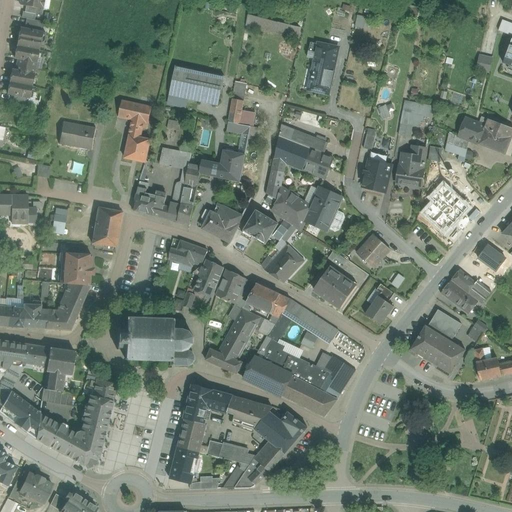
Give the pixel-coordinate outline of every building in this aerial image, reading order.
[(43,10),(44,0),(21,0),(20,6),(26,7),(43,10)] [(43,10),(26,7),(25,12),(35,14),(35,15),(41,16),(43,10)] [(25,12),(23,12),(21,18),(26,19),(34,20),(35,15),(35,14),(25,12)] [(248,18),(246,26),(299,40),(302,29),(249,16),(248,18)] [(367,19),(358,17),(356,27),(365,29),(367,19)] [(34,20),(26,19),(24,30),(41,33),(44,22),(34,20)] [(373,20),(367,19),(365,29),(371,30),(373,20)] [(511,35),(511,22),(503,20),(499,31),(511,35)] [(24,30),(20,29),(17,46),(38,51),(39,45),(42,33),(41,33),(24,30)] [(38,51),(17,46),(14,58),(18,59),(36,62),(38,51)] [(511,47),(509,46),(503,64),(511,67),(511,47)] [(331,56),(309,52),(308,59),(321,61),(320,64),(329,66),(331,56)] [(476,73),(489,76),(492,60),(480,58),(476,73)] [(36,62),(18,59),(17,65),(35,69),(36,62)] [(320,64),(315,63),(309,90),(329,94),(335,67),(329,66),(320,64)] [(35,69),(17,65),(16,71),(33,75),(35,69)] [(225,77),(176,67),(170,96),(219,106),(225,77)] [(16,71),(12,71),(10,82),(31,87),(33,75),(16,71)] [(31,87),(10,82),(7,94),(11,95),(29,98),(31,87)] [(236,82),(233,100),(245,102),(248,85),(237,82),(236,82)] [(29,98),(11,95),(10,101),(28,105),(29,98)] [(233,100),(229,123),(241,125),(243,112),(245,102),(233,100)] [(152,108),(122,101),(119,118),(133,121),(129,135),(141,138),(143,129),(147,130),(152,108)] [(416,113),(414,126),(420,127),(422,117),(430,118),(432,109),(405,103),(403,111),(416,113)] [(479,125),(466,120),(459,136),(469,140),(471,141),(479,144),(488,120),(494,106),(487,103),(479,125)] [(387,109),(378,112),(382,121),(390,118),(387,109)] [(416,113),(403,111),(401,124),(414,126),(416,113)] [(254,114),(243,112),(241,125),(252,127),(254,114)] [(511,136),(511,129),(488,120),(479,144),(479,145),(505,155),(509,143),(511,136)] [(96,129),(63,122),(59,144),(92,150),(96,129)] [(252,127),(241,125),(229,123),(228,132),(243,135),(250,136),(252,127)] [(314,151),(318,140),(282,126),(279,137),(314,151)] [(250,136),(249,138),(259,140),(262,129),(252,127),(250,136)] [(203,131),(196,130),(192,153),(198,154),(203,131)] [(469,140),(459,136),(450,133),(447,143),(467,150),(469,140)] [(141,138),(129,135),(129,136),(125,159),(146,163),(151,140),(141,138)] [(243,135),(239,154),(246,155),(249,138),(250,136),(243,135)] [(376,136),(367,135),(364,149),(373,151),(376,136)] [(314,151),(279,137),(274,160),(286,165),(326,180),(334,159),(325,155),(314,151)] [(329,144),(318,140),(314,151),(325,155),(329,144)] [(467,150),(447,143),(446,152),(460,156),(458,162),(465,163),(467,150)] [(427,149),(414,147),(413,155),(403,154),(401,167),(400,166),(397,184),(422,188),(424,172),(424,170),(423,170),(427,149)] [(442,150),(430,147),(428,160),(440,162),(442,150)] [(192,154),(163,149),(160,165),(180,169),(188,171),(190,165),(192,154)] [(234,153),(227,152),(224,151),(222,165),(221,165),(219,178),(241,183),(246,155),(239,154),(234,153)] [(198,154),(192,153),(192,154),(190,165),(196,166),(199,154),(198,154)] [(388,157),(372,153),(364,188),(386,193),(392,167),(386,166),(388,157)] [(312,208),(282,187),(286,165),(274,160),(267,195),(269,196),(278,201),(274,207),(272,210),(286,220),(293,225),(298,228),(301,230),(305,221),(312,208)] [(221,165),(202,161),(201,167),(200,174),(218,178),(221,165)] [(146,163),(144,172),(148,173),(151,174),(153,165),(146,163)] [(51,167),(38,164),(37,177),(49,179),(51,167)] [(461,174),(440,164),(428,190),(452,197),(458,184),(456,184),(461,174)] [(15,165),(10,168),(15,176),(20,173),(15,165)] [(196,166),(190,165),(188,171),(186,185),(197,187),(200,174),(201,167),(196,166)] [(177,186),(185,188),(186,185),(188,171),(180,169),(177,186)] [(151,186),(145,185),(140,184),(139,191),(142,192),(142,191),(147,192),(146,194),(150,195),(151,186)] [(172,203),(168,220),(178,222),(185,188),(177,186),(174,204),(172,203)] [(168,190),(156,187),(154,196),(156,196),(157,191),(166,193),(165,198),(166,198),(168,190)] [(185,188),(182,205),(178,222),(190,226),(194,207),(190,206),(193,190),(185,188)] [(343,199),(321,189),(312,208),(305,221),(328,231),(343,199)] [(150,195),(146,194),(147,192),(142,191),(142,192),(139,191),(134,211),(161,218),(165,202),(166,198),(165,198),(166,193),(157,191),(156,196),(154,196),(150,195)] [(0,215),(11,215),(11,223),(28,223),(28,209),(28,196),(11,196),(0,196),(0,215)] [(269,196),(265,201),(274,207),(278,201),(269,196)] [(168,220),(172,203),(165,202),(161,218),(168,220)] [(244,216),(219,204),(214,214),(239,226),(244,216)] [(122,213),(98,208),(92,244),(116,248),(122,213)] [(28,209),(28,223),(36,223),(36,209),(33,209),(28,209)] [(56,210),(55,222),(65,223),(67,212),(56,210)] [(214,214),(206,210),(202,218),(207,221),(203,229),(231,242),(239,226),(214,214)] [(265,216),(258,211),(243,234),(252,239),(253,237),(266,245),(279,225),(269,218),(265,216)] [(281,227),(288,231),(293,225),(286,220),(281,227)] [(65,223),(55,222),(53,233),(64,235),(65,223)] [(281,240),(285,243),(286,244),(298,228),(293,225),(288,231),(281,240)] [(511,225),(503,235),(511,243),(511,225)] [(288,231),(281,227),(274,237),(280,241),(281,240),(288,231)] [(374,236),(357,255),(372,268),(382,257),(384,258),(391,251),(374,236)] [(285,243),(281,240),(280,241),(275,248),(280,251),(285,243)] [(495,250),(483,241),(471,257),(488,270),(495,275),(504,262),(510,255),(498,246),(495,250)] [(208,251),(182,242),(178,251),(171,249),(168,266),(172,267),(174,261),(193,268),(194,264),(202,266),(204,261),(208,251)] [(67,245),(44,243),(38,279),(62,281),(62,277),(60,275),(61,263),(63,261),(64,255),(59,254),(65,254),(66,247),(67,247),(67,245)] [(305,262),(288,246),(279,256),(296,271),(305,262)] [(335,249),(329,258),(334,262),(336,259),(339,254),(340,253),(335,249)] [(65,254),(59,254),(64,255),(63,261),(61,263),(60,275),(62,277),(62,281),(62,283),(57,283),(70,284),(90,286),(90,275),(93,276),(93,269),(91,269),(92,256),(71,255),(65,254)] [(348,261),(339,254),(336,259),(344,265),(348,261)] [(267,269),(265,271),(284,284),(296,271),(279,256),(274,261),(267,269)] [(268,257),(262,265),(267,269),(274,261),(268,257)] [(224,268),(207,260),(201,275),(219,283),(224,268)] [(511,267),(504,262),(495,275),(488,270),(476,284),(469,294),(479,302),(482,304),(483,305),(502,281),(501,280),(511,267)] [(356,287),(330,268),(314,290),(341,309),(356,287)] [(246,279),(228,270),(217,297),(236,305),(240,296),(246,280),(246,279)] [(476,284),(460,271),(452,281),(469,294),(476,284)] [(397,273),(392,285),(400,288),(405,277),(397,273)] [(219,283),(201,275),(194,291),(212,299),(219,283)] [(254,283),(246,280),(240,296),(246,298),(254,283)] [(479,302),(452,281),(441,294),(469,315),(479,302)] [(58,311),(78,312),(90,286),(70,284),(58,311)] [(264,311),(274,292),(257,284),(246,303),(264,311)] [(395,294),(382,285),(378,290),(381,293),(379,296),(389,303),(395,294)] [(368,302),(373,305),(379,296),(381,293),(378,290),(376,289),(368,302)] [(274,292),(264,311),(280,318),(281,317),(291,300),(274,292)] [(195,295),(188,293),(183,307),(191,309),(195,295)] [(389,303),(379,296),(373,305),(366,315),(381,325),(394,307),(389,303)] [(19,300),(17,300),(17,304),(14,304),(13,308),(21,308),(21,306),(23,306),(23,305),(19,305),(19,300)] [(296,303),(291,300),(281,317),(276,325),(269,336),(268,335),(263,342),(264,343),(262,346),(268,349),(296,303)] [(35,305),(23,305),(23,306),(22,328),(23,328),(45,329),(47,310),(41,310),(41,305),(40,305),(40,302),(35,302),(35,305)] [(296,303),(268,349),(274,352),(279,343),(280,342),(293,320),(301,307),(296,303)] [(7,307),(6,327),(22,328),(23,306),(21,306),(21,308),(13,308),(7,307)] [(339,331),(301,307),(293,320),(331,344),(339,331)] [(78,312),(58,311),(47,310),(45,329),(70,331),(78,312)] [(262,319),(243,310),(231,330),(250,340),(256,330),(262,319)] [(462,325),(439,311),(428,328),(452,342),(462,325)] [(276,325),(262,318),(262,319),(256,330),(268,335),(269,336),(276,325)] [(176,320),(126,319),(126,326),(126,329),(125,329),(125,330),(119,330),(119,327),(118,327),(117,350),(119,350),(119,348),(124,348),(124,349),(125,349),(125,360),(172,361),(172,367),(188,367),(193,365),(195,361),(195,357),(193,353),(190,352),(190,350),(194,344),(195,338),(190,332),(185,330),(185,321),(176,321),(176,320)] [(488,328),(478,321),(474,326),(484,333),(488,328)] [(452,342),(426,327),(411,350),(452,375),(466,351),(452,342)] [(479,330),(474,327),(468,336),(473,339),(479,330)] [(250,340),(231,330),(218,353),(211,349),(206,361),(237,374),(243,364),(238,362),(250,340)] [(483,333),(479,330),(473,339),(473,340),(478,343),(483,333)] [(308,333),(302,344),(308,346),(310,343),(307,341),(311,334),(308,333)] [(318,338),(311,334),(307,341),(310,343),(308,346),(312,349),(318,338)] [(28,345),(0,341),(0,373),(5,374),(8,369),(11,364),(24,367),(28,345)] [(300,359),(304,353),(280,342),(279,343),(286,347),(284,352),(300,359)] [(255,358),(247,373),(243,379),(265,389),(265,388),(324,417),(338,400),(313,387),(324,370),(317,367),(300,359),(284,352),(286,347),(279,343),(274,352),(277,354),(274,360),(272,359),(269,364),(255,358)] [(24,368),(33,369),(34,365),(47,367),(50,349),(28,345),(24,367),(24,368)] [(268,349),(262,346),(258,352),(272,359),(274,360),(277,354),(274,352),(268,349)] [(490,348),(484,350),(486,362),(492,360),(490,348)] [(75,352),(50,349),(47,367),(46,372),(50,372),(47,390),(62,392),(64,375),(71,376),(75,352)] [(484,349),(475,351),(477,364),(486,362),(484,350),(484,349)] [(272,359),(258,352),(255,358),(269,364),(272,359)] [(324,370),(313,387),(338,400),(356,371),(333,356),(330,362),(324,370)] [(322,358),(317,367),(324,370),(330,362),(322,358)] [(477,364),(480,381),(502,377),(500,366),(498,359),(492,360),(486,362),(477,364)] [(511,363),(500,366),(502,377),(511,374),(511,363)] [(5,374),(0,383),(0,409),(6,398),(24,368),(24,367),(11,364),(8,369),(5,374)] [(46,372),(37,370),(35,387),(43,388),(44,387),(46,375),(46,372)] [(98,380),(96,380),(92,396),(101,399),(113,402),(117,385),(98,380)] [(212,390),(194,385),(185,419),(204,424),(209,408),(228,413),(233,397),(212,391),(212,390)] [(43,388),(35,387),(33,401),(42,402),(42,401),(44,390),(44,388),(43,388)] [(73,394),(44,390),(42,401),(71,406),(73,394)] [(83,422),(93,425),(96,415),(101,399),(89,396),(87,405),(85,404),(81,422),(83,422)] [(20,397),(14,404),(6,398),(0,409),(0,412),(5,417),(28,435),(35,440),(40,412),(20,397)] [(273,409),(233,397),(228,413),(236,415),(233,422),(255,430),(271,412),(273,409)] [(96,415),(109,418),(111,408),(109,408),(110,402),(113,403),(113,402),(101,399),(96,415)] [(271,412),(255,430),(270,441),(285,454),(308,428),(289,412),(285,416),(284,415),(280,420),(271,412)] [(42,443),(53,422),(39,415),(35,440),(42,443)] [(109,418),(96,415),(93,425),(89,440),(102,444),(105,432),(103,431),(105,425),(107,426),(109,418)] [(204,424),(185,419),(178,447),(200,453),(202,446),(207,425),(204,424)] [(53,449),(64,428),(53,422),(42,443),(53,449)] [(93,425),(83,422),(80,432),(79,432),(76,433),(75,434),(64,455),(83,465),(89,440),(93,425)] [(64,428),(53,449),(64,455),(75,434),(64,428)] [(102,444),(89,440),(83,465),(86,464),(88,468),(97,464),(95,460),(98,459),(102,444)] [(257,456),(255,459),(270,472),(285,454),(270,441),(257,456)] [(217,445),(210,443),(209,448),(207,455),(213,456),(217,445)] [(249,451),(223,444),(223,446),(219,458),(226,459),(250,466),(255,459),(257,456),(248,454),(249,451)] [(223,446),(217,445),(213,456),(219,458),(223,446)] [(202,446),(200,453),(207,455),(209,448),(202,446)] [(200,453),(178,447),(170,479),(190,484),(192,484),(200,453)] [(220,482),(218,489),(224,489),(239,467),(246,472),(250,466),(226,459),(221,479),(220,482)] [(235,489),(234,489),(249,488),(252,488),(259,483),(270,472),(255,459),(250,466),(246,472),(235,489)] [(239,467),(224,489),(235,489),(246,472),(239,467)] [(35,477),(28,474),(23,484),(20,491),(21,492),(19,495),(20,495),(28,499),(29,496),(44,503),(53,485),(43,481),(44,481),(43,480),(42,479),(43,479),(42,478),(42,479),(37,476),(38,476),(37,476),(35,476),(35,477)] [(17,481),(9,497),(17,501),(20,495),(19,495),(21,492),(20,491),(23,484),(17,481)] [(212,482),(200,482),(200,490),(218,489),(220,482),(212,482)] [(73,511),(82,498),(72,493),(71,495),(68,493),(64,500),(67,501),(60,511),(59,511),(73,511)] [(64,500),(55,494),(50,505),(60,511),(67,501),(64,500)] [(82,498),(73,511),(85,511),(90,504),(82,498)] [(12,511),(17,505),(8,499),(0,511),(12,511)]
